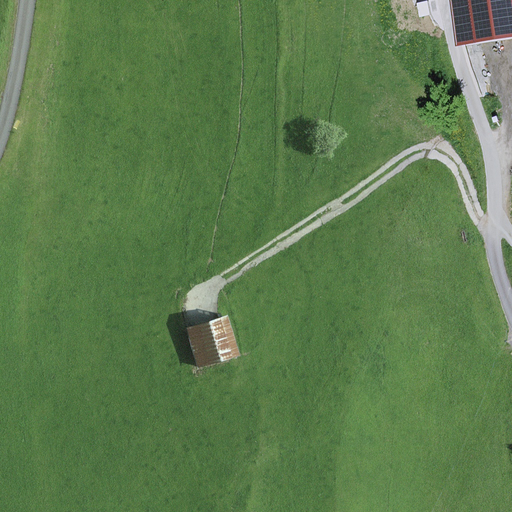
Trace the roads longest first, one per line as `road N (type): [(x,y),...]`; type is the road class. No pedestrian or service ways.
road 1 (track): [(493,237),(465,177),(439,152),(407,157),(203,299)]
road 2 (track): [(442,0),(511,229)]
road 3 (unclassified): [(26,0),(0,143)]
